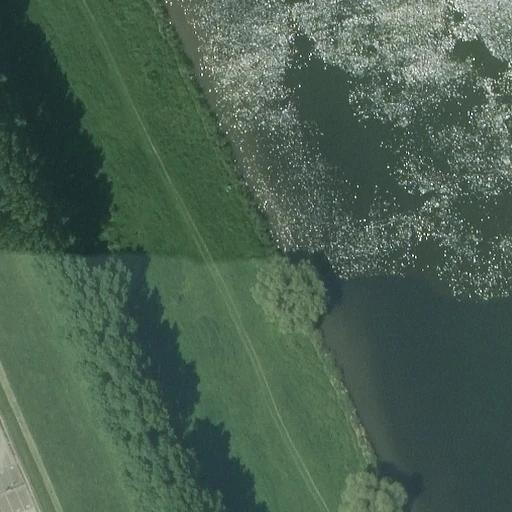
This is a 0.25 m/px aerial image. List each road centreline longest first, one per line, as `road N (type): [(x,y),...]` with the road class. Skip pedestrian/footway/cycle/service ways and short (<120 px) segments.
road 1 (track): [(320,511),(79,0)]
road 2 (track): [(57,511),(0,377)]
